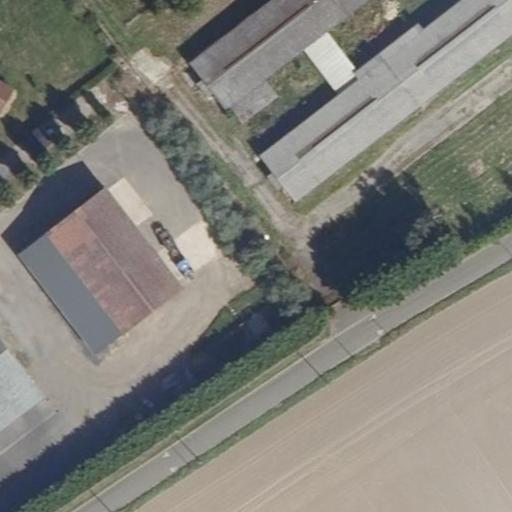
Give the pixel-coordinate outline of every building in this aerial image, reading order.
[(282,0),(195,66),(207,81),(200,86),(210,98),(216,93),(227,108),(230,106),(263,80),(310,44),(346,91),(264,156),(277,172),(271,177),(280,189),(285,185),(296,199),(511,30),(511,0),(466,0),(424,34),(419,27),(363,72),(329,29),(368,0),(282,0)] [(0,113),(3,115),(17,90),(0,80),(0,113)] [(274,93),(263,80),(230,106),(240,119),(274,93)] [(129,337),(189,291),(111,190),(51,236),(129,337)] [(0,435),(49,399),(0,335),(0,435)]
